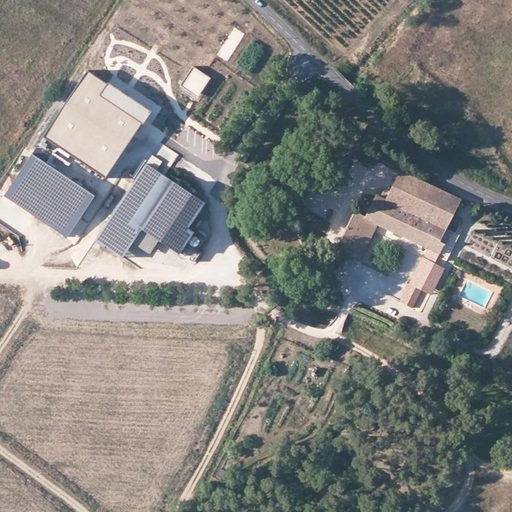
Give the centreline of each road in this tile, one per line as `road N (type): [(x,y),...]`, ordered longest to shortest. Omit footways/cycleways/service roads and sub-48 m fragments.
road 1 (track): [(511,475),(474,459),(424,393),(396,372),(263,307),(218,260)]
road 2 (tertiary): [(252,0),(398,138),(511,205)]
road 3 (track): [(263,307),(259,342),(184,511)]
road 4 (track): [(0,274),(151,275)]
